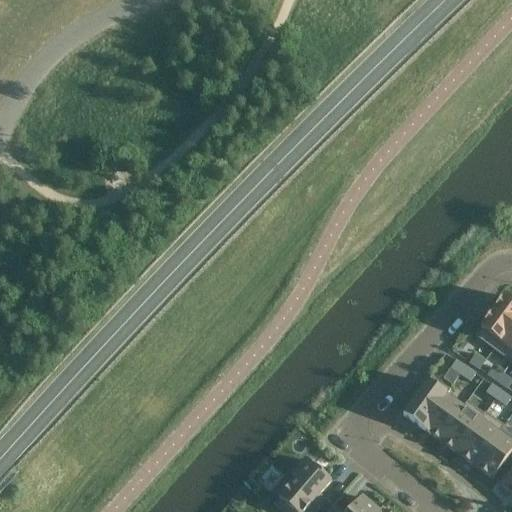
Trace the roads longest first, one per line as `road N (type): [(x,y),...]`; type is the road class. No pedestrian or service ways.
road 1 (residential): [(355,426),(363,405),(483,273),(511,262)]
road 2 (residential): [(440,511),(363,447),(355,426)]
